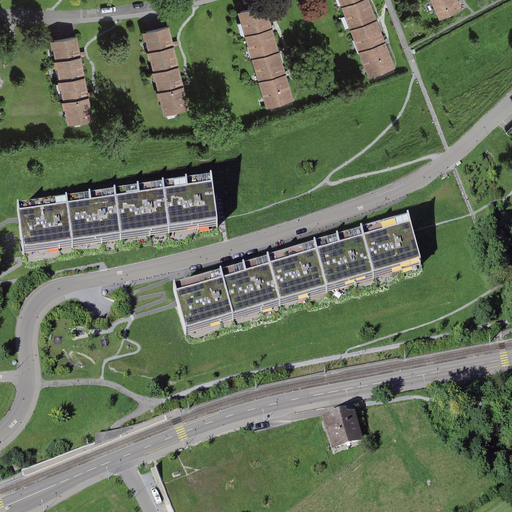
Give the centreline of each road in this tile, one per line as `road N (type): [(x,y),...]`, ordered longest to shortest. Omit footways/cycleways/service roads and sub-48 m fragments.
road 1 (residential): [(511,102),(450,158),(385,196),(227,248),(53,289),(25,320),(27,383)]
road 2 (secondary): [(121,457),(261,406),(511,358)]
road 3 (residential): [(199,0),(113,15),(0,17)]
road 4 (secondary): [(0,511),(121,457)]
